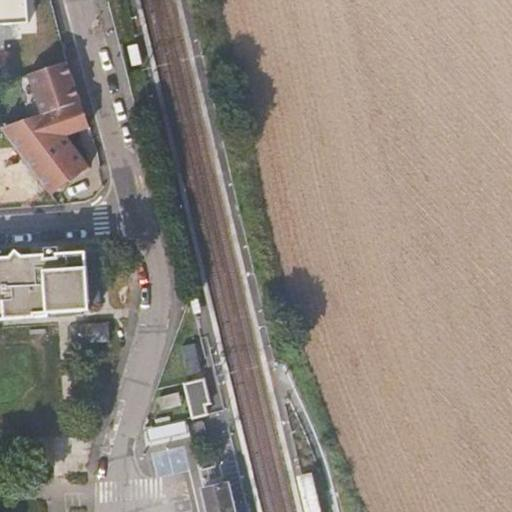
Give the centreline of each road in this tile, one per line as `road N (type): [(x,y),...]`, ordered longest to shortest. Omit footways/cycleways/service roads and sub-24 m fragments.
road 1 (residential): [(142,221),(161,296),(124,449),(118,511)]
road 2 (residential): [(83,0),(142,221)]
road 3 (residential): [(142,221),(0,229)]
